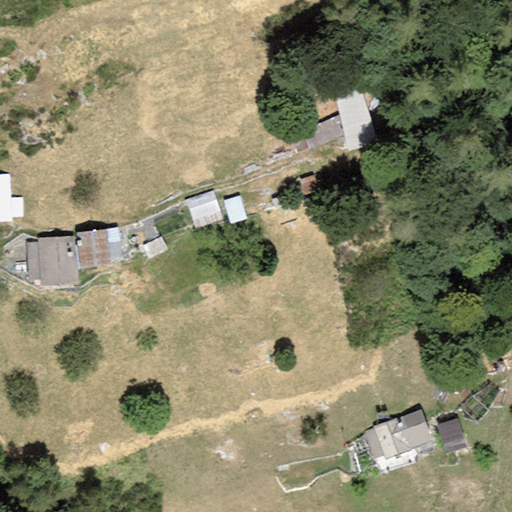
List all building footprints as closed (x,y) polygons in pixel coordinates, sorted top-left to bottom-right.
[(349,150),(378,143),(360,88),(334,94),(340,115),(345,136),(349,150)] [(298,154),(345,136),(340,115),(289,136),(298,154)] [(0,222),(12,222),(12,218),(23,217),(22,197),(10,198),(9,174),(0,174),(0,222)] [(313,176),(301,179),(304,194),(316,192),(313,176)] [(213,190),(184,200),(195,230),(223,220),(213,190)] [(239,196),(223,201),(230,224),(246,219),(239,196)] [(110,265),(105,230),(76,233),(81,268),(110,265)] [(74,235),(37,238),(37,242),(26,243),(30,281),(40,280),(40,286),(78,283),(74,235)] [(161,237),(142,246),(149,260),(167,250),(161,237)] [(410,449),(431,441),(420,410),(396,419),(395,418),(372,427),(373,429),(363,432),(374,460),(383,456),(384,460),(411,451),(410,449)] [(457,418),(438,424),(448,453),(466,447),(457,418)]
